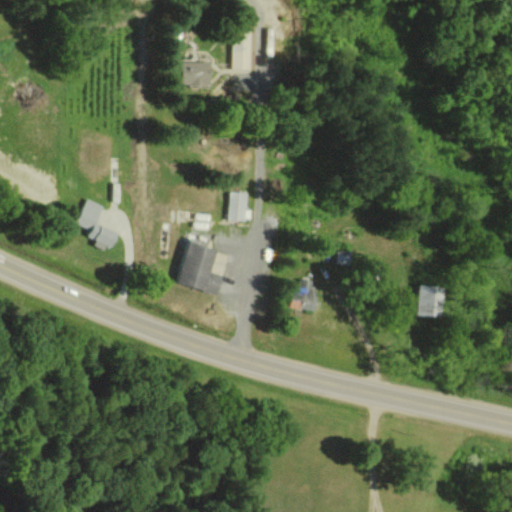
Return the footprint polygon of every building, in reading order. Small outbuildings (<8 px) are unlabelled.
[(225,68),(242,68),(243,42),(248,42),(249,24),(241,23),(241,9),(227,9),(225,68)] [(169,84),(199,84),(199,60),(170,60),(169,84)] [(240,220),(241,191),(224,191),(222,219),(240,220)] [(69,222),(83,228),(80,235),(89,239),(88,241),(105,248),(112,232),(89,222),(97,205),(80,197),(69,222)] [(215,273),(204,270),(210,248),(179,239),(167,282),(209,294),(215,273)] [(293,286),(279,285),(278,306),(305,308),(306,279),(293,279),(293,286)] [(406,313),(428,316),(432,287),(409,284),(406,313)]
